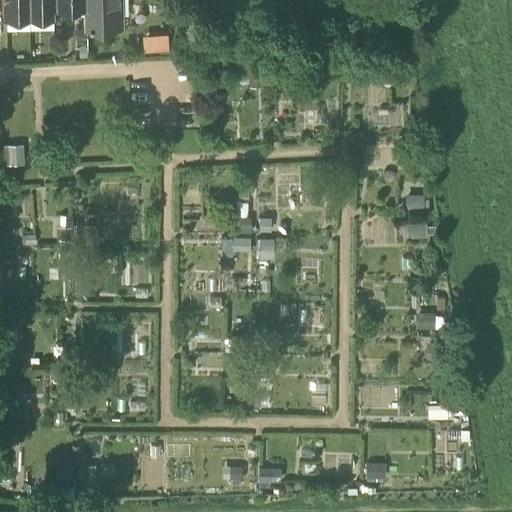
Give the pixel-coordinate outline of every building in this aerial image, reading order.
[(4,0),(5,15),(29,14),(29,0),(4,0)] [(53,14),(53,6),(52,0),(29,0),(29,14),(53,14)] [(87,0),(88,5),(85,5),(86,27),(116,26),(115,0),(87,0)] [(141,32),(141,49),(167,47),(166,30),(141,32)] [(0,161),(22,160),(21,141),(0,141),(0,161)] [(404,201),(423,201),(423,192),(404,192),(404,201)] [(406,235),(426,233),(424,220),(404,222),(406,235)]
